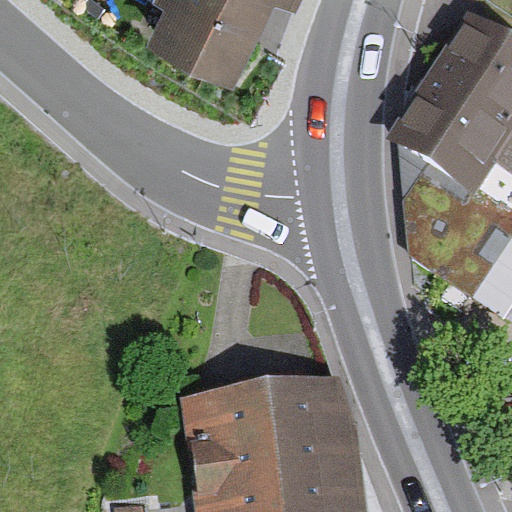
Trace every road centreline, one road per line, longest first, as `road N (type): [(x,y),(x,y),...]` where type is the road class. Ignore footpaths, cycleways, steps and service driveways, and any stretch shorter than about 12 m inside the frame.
road 1 (tertiary): [(0,34),(35,69),(184,171),(241,192),(340,192)]
road 2 (secondary): [(447,511),(368,316),(340,192)]
road 3 (secondary): [(365,0),(338,118),(340,192)]
